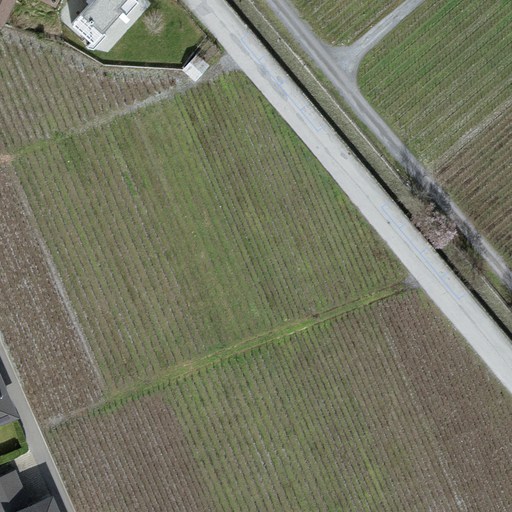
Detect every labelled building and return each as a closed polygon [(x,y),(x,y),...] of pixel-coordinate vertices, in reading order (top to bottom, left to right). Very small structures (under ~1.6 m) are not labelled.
[(0,0),(0,29),(16,0),(0,0)] [(30,0),(48,10),(54,0),(30,0)] [(131,0),(95,0),(73,25),(92,42),(119,13),(126,19),(138,6),(131,0)] [(0,425),(13,419),(0,389),(0,425)] [(12,471),(0,476),(0,511),(52,511),(47,501),(26,511),(12,471)]
